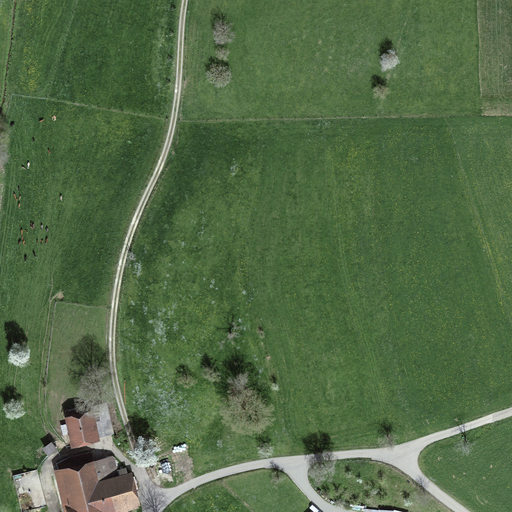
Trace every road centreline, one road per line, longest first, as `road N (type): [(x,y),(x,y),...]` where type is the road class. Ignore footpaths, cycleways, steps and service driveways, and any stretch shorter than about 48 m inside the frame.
road 1 (track): [(52,511),(42,469),(131,441)]
road 2 (track): [(393,454),(511,411)]
